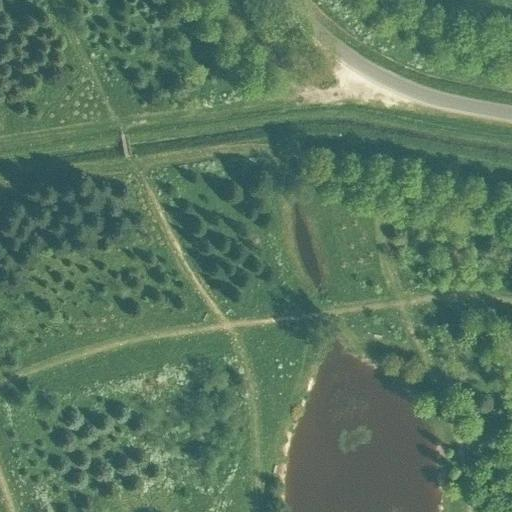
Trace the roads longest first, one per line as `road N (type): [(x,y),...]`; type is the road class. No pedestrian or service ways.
road 1 (track): [(119,124),(399,85)]
road 2 (unclassified): [(511,113),(429,96),(371,72),(285,0)]
